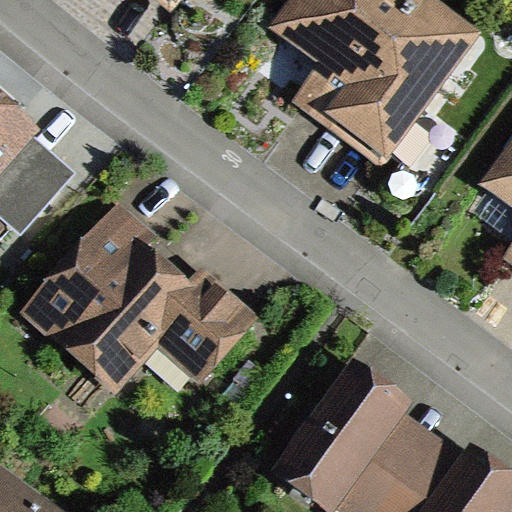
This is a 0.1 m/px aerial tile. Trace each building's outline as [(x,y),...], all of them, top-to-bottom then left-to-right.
[(174,0),(157,0),(169,8),(174,0)] [(484,36),(434,0),(301,0),(274,38),(322,72),(296,108),(384,172),(484,36)] [(40,132),(0,97),(0,218),(21,237),(74,176),(33,140),(40,132)] [(511,145),(482,186),(511,207),(511,245),(504,256),(511,261),(511,145)] [(191,268),(120,202),(20,310),(117,398),(160,351),(201,389),(262,322),(196,262),(191,268)] [(383,511),(434,440),(404,420),(413,407),(354,367),(274,481),(319,511),(383,511)] [(434,440),(383,511),(511,511),(511,474),(471,446),(461,460),(434,440)] [(61,511),(0,468),(0,511),(61,511)]
